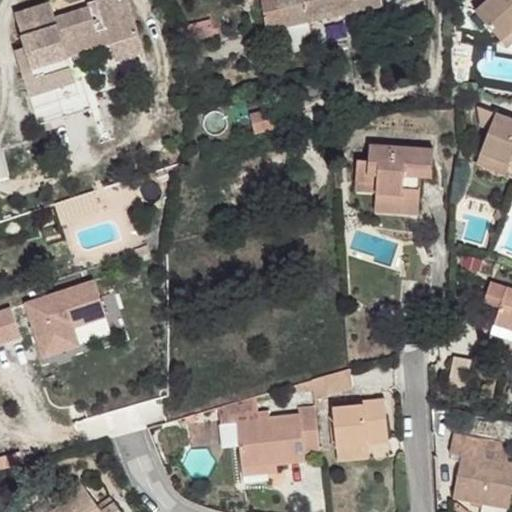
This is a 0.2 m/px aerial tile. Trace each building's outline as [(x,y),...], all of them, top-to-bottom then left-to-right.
[(47,6),(16,17),(21,39),(30,71),(51,64),(66,60),(63,46),(100,35),(94,21),(102,18),(108,33),(113,45),(138,38),(126,0),(103,0),(90,5),(91,10),(58,21),(53,23),(47,6)] [(313,22),(307,0),(248,0),(252,12),(265,11),(271,31),(313,22)] [(360,11),(357,0),(307,0),(313,22),(360,11)] [(381,0),(357,0),(360,11),(382,7),(381,0)] [(511,0),(494,0),(473,17),(496,48),(511,35),(511,0)] [(52,4),(47,6),(53,23),(58,21),(52,4)] [(102,18),(94,21),(100,35),(108,33),(102,18)] [(213,41),(207,26),(194,32),(200,46),(213,41)] [(100,35),(63,46),(66,60),(113,45),(108,33),(100,35)] [(511,47),(511,35),(496,48),(502,55),(511,47)] [(51,64),(30,71),(38,93),(58,87),(51,64)] [(319,87),(318,77),(295,83),(298,93),(319,87)] [(298,98),(276,105),(278,120),(302,112),(298,98)] [(278,120),(276,105),(251,112),(255,127),(278,120)] [(511,122),(479,110),(481,128),(491,132),(481,154),(511,167),(511,163),(511,122)] [(422,187),(423,159),(360,159),(359,174),(349,175),(349,198),(367,198),(368,207),(368,212),(396,211),(397,206),(412,206),(412,187),(422,187)] [(368,207),(367,198),(349,198),(349,208),(368,207)] [(411,222),(412,206),(397,206),(396,211),(368,212),(369,224),(411,222)] [(511,289),(490,282),(483,300),(499,308),(491,333),(502,336),(498,349),(511,353),(511,289)] [(502,336),(491,333),(486,345),(498,349),(502,336)] [(310,378),(313,398),(353,390),(350,371),(310,378)] [(390,432),(381,396),(350,404),(350,407),(330,413),(340,450),(359,444),(360,440),(390,432)] [(258,410),(258,397),(217,409),(218,421),(225,419),(227,416),(258,410)] [(304,443),(298,402),(293,403),(293,411),(234,418),(236,457),(304,443)] [(316,449),(310,402),(298,402),(304,443),(236,457),(236,461),(271,460),(301,457),(302,450),(316,449)] [(504,507),(511,479),(511,467),(483,461),(485,448),(451,440),(448,453),(460,456),(451,496),(504,507)] [(271,468),(271,460),(236,461),(238,471),(271,468)] [(69,511),(120,511),(117,511),(102,511),(86,488),(66,500),(72,511),(69,511)] [(66,500),(56,505),(59,511),(69,511),(72,511),(66,500)] [(114,503),(102,511),(117,511),(120,511),(114,503)]
